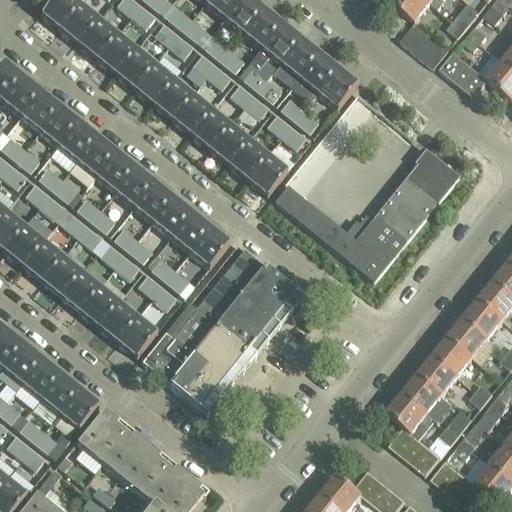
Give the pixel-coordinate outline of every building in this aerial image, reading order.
[(52,4),(40,19),(59,34),(79,9),(86,0),(55,0),(52,4)] [(140,11),(126,0),(125,0),(116,11),(131,22),(140,11)] [(158,0),(148,0),(144,6),(158,18),(167,7),(158,0)] [(224,24),(242,0),(210,0),(204,8),(224,24)] [(242,0),(224,24),(242,39),(263,14),(245,0),(242,0)] [(389,6),(389,7),(415,28),(430,9),(419,0),(390,0),(387,4),(389,6)] [(419,0),(430,9),(438,15),(444,7),(436,1),(437,0),(419,0)] [(511,0),(499,0),(498,2),(510,11),(511,7),(511,0)] [(510,11),(498,2),(483,21),(494,30),(510,11)] [(452,26),(464,36),(478,17),(467,8),(452,26)] [(98,24),(79,9),(59,34),(78,49),(98,24)] [(140,11),(131,22),(145,34),(154,23),(140,11)] [(181,37),(190,25),(176,14),(167,25),(181,37)] [(261,54),(281,29),(263,14),(242,39),(261,54)] [(117,40),(98,24),(78,49),(96,65),(117,40)] [(181,37),(195,48),(204,37),(190,25),(181,37)] [(464,36),(452,26),(446,34),(458,43),(464,36)] [(423,35),(415,28),(399,47),(408,54),(423,35)] [(261,54),(250,68),(258,75),(269,61),(280,69),(300,44),(281,29),(261,54)] [(177,41),(163,30),(154,41),(168,52),(177,41)] [(474,32),(468,39),(480,48),(486,41),(474,32)] [(431,41),(423,35),(408,54),(416,61),(431,41)] [(452,46),(439,35),(434,41),(447,52),(452,46)] [(480,48),(468,39),(462,47),(474,56),(480,48)] [(117,40),(96,65),(115,80),(135,55),(117,40)] [(182,64),(192,53),(177,41),(168,52),(182,64)] [(425,67),(440,48),(431,41),(416,61),(425,67)] [(205,56),(219,67),(228,56),(214,44),(205,56)] [(299,84),(319,59),(300,44),(280,69),(299,84)] [(448,55),(440,48),(425,67),(433,74),(448,55)] [(511,53),(502,66),(511,74),(511,53)] [(154,70),(135,55),(115,80),(134,95),(154,70)] [(219,67),(234,79),(243,68),(228,56),(219,67)] [(299,84),(317,99),(337,74),(319,59),(299,84)] [(486,86),(452,59),(439,76),(473,104),(487,86),(486,86)] [(215,72),(201,60),(192,72),(206,83),(215,72)] [(21,81),(2,66),(0,68),(0,105),(1,106),(21,81)] [(486,86),(487,86),(511,106),(511,74),(502,66),(486,86)] [(154,70),(134,95),(153,110),(173,85),(154,70)] [(230,84),(215,72),(206,83),(221,95),(230,84)] [(336,114),(356,89),(337,74),(317,99),(336,114)] [(257,98),(266,86),(251,75),(242,86),(257,98)] [(1,106),(20,121),(40,96),(21,81),(1,106)] [(192,100),(173,85),(153,110),(172,125),(192,100)] [(257,98),(271,109),(280,98),(266,86),(257,98)] [(229,102),(243,113),(252,102),(238,91),(229,102)] [(20,121),(39,136),(59,111),(40,96),(20,121)] [(192,100),(172,125),(191,141),(211,116),(192,100)] [(252,102),(243,113),(256,124),(258,125),(267,114),(252,102)] [(280,116),(294,128),(303,116),(289,105),(280,116)] [(39,136),(57,152),(78,126),(59,111),(39,136)] [(229,131),(211,116),(191,141),(209,156),(229,131)] [(294,128),(308,139),(317,128),(303,116),(294,128)] [(267,132),(281,143),(290,132),(276,121),(267,132)] [(57,152),(76,167),(96,142),(78,126),(57,152)] [(229,131),(209,156),(228,171),(248,146),(229,131)] [(290,132),(281,143),(295,155),(304,144),(290,132)] [(76,167),(95,182),(115,157),(96,142),(76,167)] [(0,155),(14,167),(23,155),(9,144),(0,155)] [(228,171),(247,186),(267,161),(248,146),(228,171)] [(38,167),(23,155),(14,167),(29,178),(38,167)] [(416,170),(371,225),(403,251),(459,182),(425,155),(414,168),(416,170)] [(115,157),(95,182),(114,197),(134,172),(115,157)] [(267,161),(247,186),(266,202),(286,176),(267,161)] [(10,171),(0,163),(0,181),(1,183),(10,171)] [(25,183),(10,171),(1,183),(16,195),(25,183)] [(114,197),(133,212),(153,187),(134,172),(114,197)] [(37,185),(52,197),(61,185),(47,174),(37,185)] [(75,197),(61,185),(52,197),(66,208),(75,197)] [(133,212),(152,228),(172,202),(153,187),(133,212)] [(48,202),(33,190),(24,201),(39,213),(48,202)] [(274,208),(373,288),(403,251),(371,225),(365,220),(359,228),(365,233),(355,246),(287,191),(274,208)] [(48,202),(39,213),(53,225),(62,213),(48,202)] [(152,228),(170,243),(191,218),(172,202),(152,228)] [(75,216),(90,228),(99,216),(85,205),(75,216)] [(113,228),(99,216),(90,228),(104,239),(113,228)] [(23,232),(5,217),(0,222),(0,254),(3,257),(23,232)] [(170,243),(189,258),(209,233),(191,218),(170,243)] [(23,232),(3,257),(22,272),(43,247),(51,236),(32,221),(23,232)] [(85,232),(72,221),(62,232),(76,243),(85,232)] [(85,232),(76,243),(91,255),(100,244),(85,232)] [(189,258),(208,273),(228,248),(209,233),(189,258)] [(113,246),(127,258),(136,246),(122,235),(113,246)] [(151,258),(136,246),(127,258),(141,269),(151,258)] [(41,287),(61,262),(43,247),(22,272),(41,287)] [(123,262),(109,251),(100,262),(113,273),(123,262)] [(203,306),(196,314),(247,356),(254,348),(267,331),(281,314),(295,297),(264,271),(263,272),(243,255),(230,272),(216,289),(203,306)] [(80,277),(61,262),(41,287),(59,302),(80,277)] [(123,262),(113,273),(128,285),(138,274),(123,262)] [(150,276),(165,288),(174,277),(159,265),(150,276)] [(497,281),(492,287),(511,303),(511,272),(505,266),(495,279),(497,281)] [(98,292),(80,277),(59,302),(78,317),(98,292)] [(188,288),(174,277),(165,288),(179,299),(188,288)] [(161,292),(146,281),(137,292),(152,304),(161,292)] [(502,326),(511,313),(511,303),(492,287),(487,293),(485,291),(475,304),(502,326)] [(117,307),(98,292),(78,317),(97,332),(117,307)] [(161,292),(152,304),(166,315),(175,304),(161,292)] [(467,318),(462,324),(487,345),(502,326),(475,304),(465,316),(467,318)] [(117,307),(97,332),(116,348),(136,323),(117,307)] [(165,339),(141,367),(200,415),(213,398),(227,381),(240,365),(247,356),(196,314),(189,309),(165,339)] [(136,323),(116,348),(136,363),(156,338),(136,323)] [(471,364),(487,345),(462,324),(456,331),(454,329),(444,341),(471,364)] [(0,339),(0,372),(2,375),(23,349),(4,334),(0,339)] [(456,382),(471,364),(444,341),(434,354),(436,356),(431,362),(456,382)] [(2,375),(0,377),(0,383),(16,396),(21,390),(41,364),(23,349),(2,375)] [(511,373),(511,365),(505,359),(499,367),(510,376),(511,373)] [(424,366),(414,379),(441,401),(456,382),(431,362),(426,368),(424,366)] [(16,396),(14,398),(32,413),(40,404),(60,379),(41,364),(21,390),(16,396)] [(60,379),(40,404),(46,410),(58,419),(78,394),(60,379)] [(426,420),(441,401),(414,379),(404,391),(406,393),(401,400),(426,420)] [(486,406),(492,399),(481,390),(474,397),(486,406)] [(58,419),(52,427),(71,443),(77,435),(78,435),(98,410),(78,394),(58,419)] [(480,414),(486,406),(474,397),(468,405),(480,414)] [(394,404),(384,416),(386,418),(386,419),(403,432),(410,439),(421,426),(426,431),(431,424),(426,420),(401,400),(396,406),(394,404)] [(490,410),(502,419),(508,411),(496,402),(490,410)] [(20,420),(6,408),(0,415),(0,422),(11,431),(20,420)] [(490,410),(484,417),(495,426),(502,419),(490,410)] [(76,449),(119,483),(147,449),(103,414),(76,449)] [(444,435),(455,444),(471,425),(460,416),(444,435)] [(20,438),(34,449),(43,438),(29,426),(20,438)] [(387,451),(397,459),(412,440),(410,439),(403,432),(387,451)] [(449,451),(455,444),(444,435),(438,442),(449,451)] [(34,449),(48,461),(57,449),(43,438),(34,449)] [(421,448),(412,440),(397,459),(406,466),(421,448)] [(460,447),(471,456),(478,449),(466,440),(460,447)] [(29,453),(16,442),(7,454),(20,465),(29,453)] [(460,447),(454,455),(465,464),(471,456),(460,447)] [(415,474),(430,455),(421,448),(406,466),(415,474)] [(197,496),(200,492),(147,449),(119,483),(152,510),(203,500),(197,496)] [(511,457),(505,452),(490,471),(511,488),(511,457)] [(29,453),(20,465),(35,477),(44,465),(29,453)] [(440,463),(430,455),(415,474),(425,481),(440,463)] [(70,468),(63,462),(57,471),(63,476),(70,468)] [(430,485),(439,493),(454,474),(445,466),(430,485)] [(474,490),(482,497),(499,510),(500,510),(502,511),(511,499),(510,497),(511,494),(511,488),(490,471),(474,490)] [(463,481),(454,474),(439,493),(448,500),(463,481)] [(60,481),(53,475),(46,484),(53,489),(60,481)] [(353,494),(361,501),(362,502),(377,484),(367,476),(353,494)] [(320,500),(334,511),(351,511),(361,501),(353,494),(335,481),(333,480),(323,492),(325,494),(320,500)] [(448,500),(458,508),(473,489),(463,481),(448,500)] [(15,511),(25,500),(5,484),(0,489),(0,511),(15,511)] [(377,484),(362,502),(371,509),(386,491),(377,484)] [(469,511),(482,497),(474,490),(473,489),(458,508),(462,511),(469,511)] [(92,499),(107,511),(108,511),(115,504),(99,491),(92,499)] [(386,491),(371,509),(374,511),(384,511),(395,499),(386,491)] [(24,511),(51,511),(35,499),(24,511)] [(395,499),(384,511),(400,511),(405,506),(395,499)] [(152,510),(150,511),(193,511),(203,500),(152,510)] [(334,511),(320,500),(315,506),(313,504),(306,511),(334,511)]
